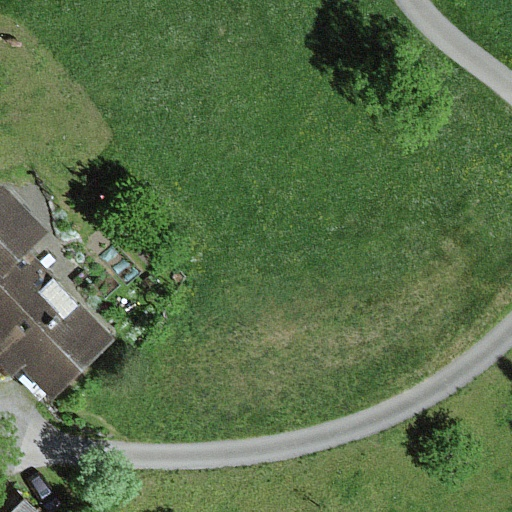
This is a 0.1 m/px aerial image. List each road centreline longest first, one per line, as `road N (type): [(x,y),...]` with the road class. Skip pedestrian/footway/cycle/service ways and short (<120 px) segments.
road 1 (unclassified): [(511,328),(433,391),(338,435),(239,453),(101,455),(0,441)]
road 2 (unclassified): [(408,0),(511,93)]
